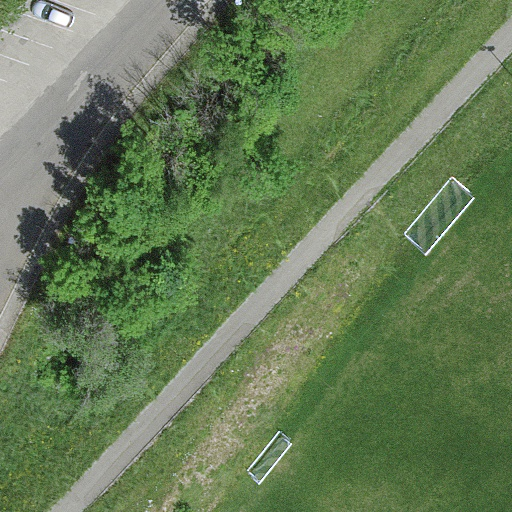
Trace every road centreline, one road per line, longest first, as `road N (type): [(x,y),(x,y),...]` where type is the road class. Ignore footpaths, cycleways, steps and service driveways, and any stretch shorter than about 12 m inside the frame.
road 1 (residential): [(94,55),(0,265)]
road 2 (residential): [(94,55),(0,145)]
